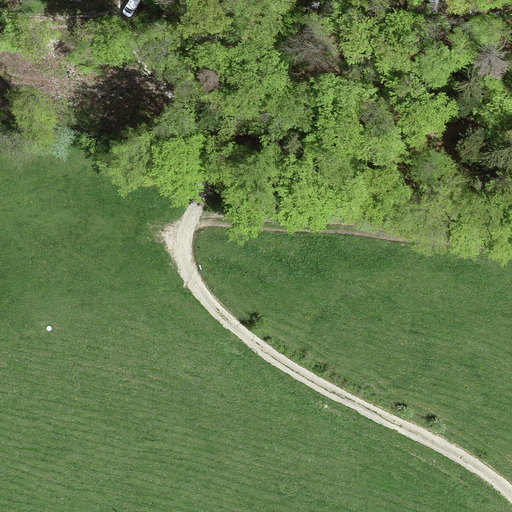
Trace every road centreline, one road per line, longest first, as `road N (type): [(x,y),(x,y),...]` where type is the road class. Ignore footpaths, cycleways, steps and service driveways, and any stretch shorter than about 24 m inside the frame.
road 1 (track): [(511,497),(459,458),(275,361),(199,293),(181,251),(201,186),(198,129),(164,88),(145,25)]
road 2 (track): [(191,209),(511,247)]
